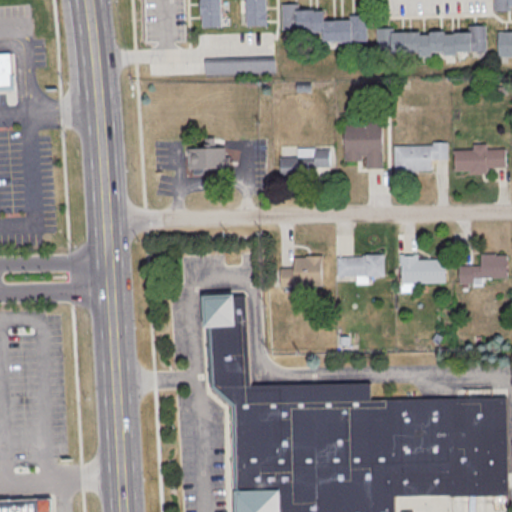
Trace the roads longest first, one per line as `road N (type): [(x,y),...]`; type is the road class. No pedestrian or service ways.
road 1 (residential): [(511,212),(104,223)]
road 2 (secondary): [(118,511),(96,109)]
